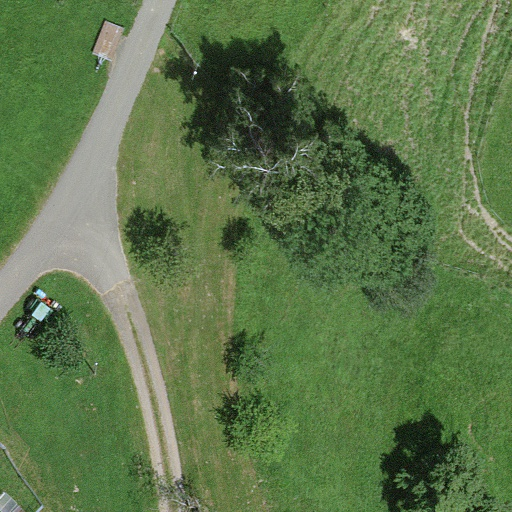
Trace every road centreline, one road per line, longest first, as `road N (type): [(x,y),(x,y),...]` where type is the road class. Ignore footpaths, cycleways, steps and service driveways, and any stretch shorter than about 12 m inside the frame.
road 1 (unclassified): [(0,291),(60,214),(157,0)]
road 2 (track): [(175,511),(122,298),(88,241),(60,214)]
